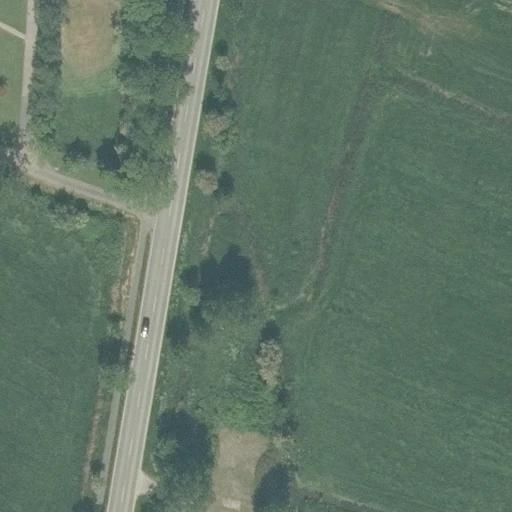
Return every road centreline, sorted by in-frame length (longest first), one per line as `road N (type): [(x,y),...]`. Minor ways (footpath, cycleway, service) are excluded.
road 1 (tertiary): [(154,210),(103,511)]
road 2 (residential): [(16,0),(13,151),(154,210)]
road 3 (tertiary): [(194,0),(154,210)]
